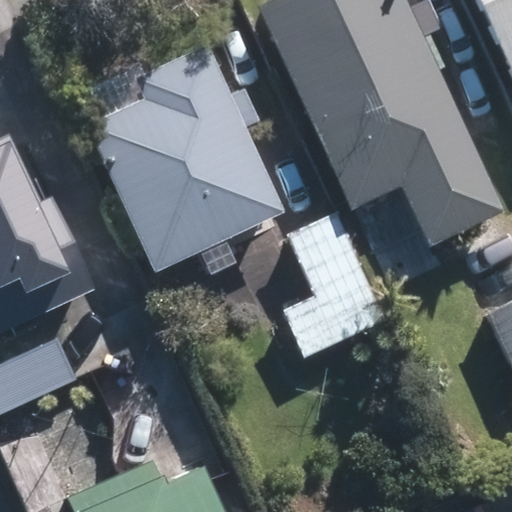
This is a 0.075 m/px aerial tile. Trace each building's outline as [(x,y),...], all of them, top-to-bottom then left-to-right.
[(499,211),(401,0),(260,0),(250,5),(345,211),(395,187),(422,246),(499,211)] [(511,0),(465,0),(508,89),(511,87),(511,0)] [(149,272),(279,214),(203,43),(126,77),(136,99),(81,123),(149,272)] [(0,331),(90,289),(47,197),(33,202),(0,131),(0,331)] [(384,321),(335,211),(284,233),(312,295),(277,310),(300,358),(384,321)] [(511,294),(477,311),(511,386),(511,294)] [(72,381),(53,339),(0,362),(0,366),(15,405),(72,381)] [(152,472),(148,462),(64,499),(69,509),(65,511),(219,511),(199,466),(163,483),(157,471),(152,472)] [(511,511),(511,476),(435,511),(511,511)]
